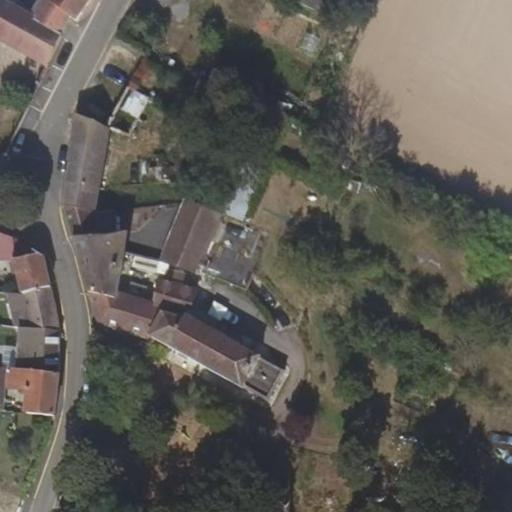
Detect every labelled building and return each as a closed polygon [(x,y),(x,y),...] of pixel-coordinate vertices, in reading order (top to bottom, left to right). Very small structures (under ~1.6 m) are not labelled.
[(0,0),(0,37),(52,65),(54,65),(67,37),(54,30),(0,0)] [(78,19),(91,0),(58,0),(55,6),(64,11),(78,19)] [(78,19),(64,11),(54,30),(67,37),(78,19)] [(246,108),(205,83),(159,55),(123,129),(140,140),(159,104),(228,145),(246,108)] [(298,121),(278,110),(264,140),(285,149),(298,121)] [(79,177),(107,186),(114,130),(85,116),(80,162),(84,164),(79,177)] [(366,154),(330,136),(326,145),(342,154),(361,164),(366,154)] [(166,165),(163,147),(126,153),(131,183),(160,179),(169,177),(166,165)] [(251,172),(256,160),(247,155),(241,168),(251,172)] [(192,167),(191,161),(166,165),(169,177),(193,173),(192,167)] [(213,176),(210,183),(239,197),(247,180),(217,166),(213,176)] [(131,183),(107,186),(79,177),(74,191),(73,197),(73,201),(88,204),(88,231),(102,227),(107,198),(160,194),(160,179),(131,183)] [(234,209),(239,197),(210,183),(205,195),(234,209)] [(102,227),(88,231),(81,234),(94,283),(121,291),(136,241),(115,242),(111,227),(102,228),(102,227)] [(32,290),(57,292),(45,249),(25,235),(7,231),(3,257),(28,258),(32,290)] [(192,239),(194,236),(189,234),(178,258),(206,272),(216,251),(192,239)] [(151,300),(121,291),(94,283),(102,315),(152,336),(270,400),(287,368),(187,314),(198,289),(165,274),(151,300)] [(32,290),(32,324),(57,326),(58,310),(57,292),(32,290)] [(32,324),(23,371),(51,374),(52,374),(59,326),(57,326),(32,324)] [(0,368),(0,412),(3,413),(6,391),(8,370),(0,368)] [(42,417),(51,374),(23,371),(8,370),(6,391),(24,393),(20,415),(42,417)]
